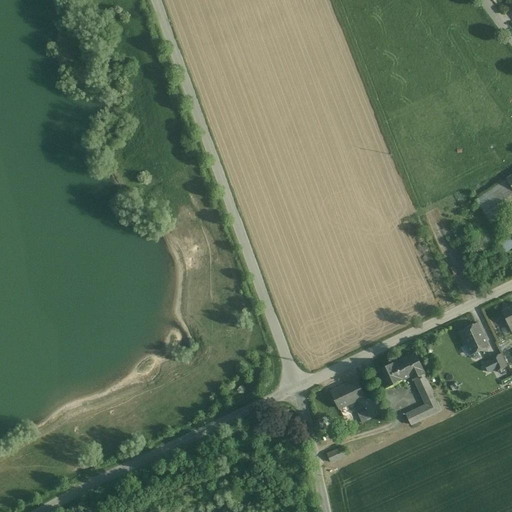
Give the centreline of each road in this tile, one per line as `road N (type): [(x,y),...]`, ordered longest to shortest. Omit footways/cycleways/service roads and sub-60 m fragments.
road 1 (unclassified): [(155,0),(297,387)]
road 2 (unclassified): [(297,387),(39,511)]
road 3 (unclassified): [(511,286),(297,387)]
road 4 (unclassified): [(327,511),(297,387)]
